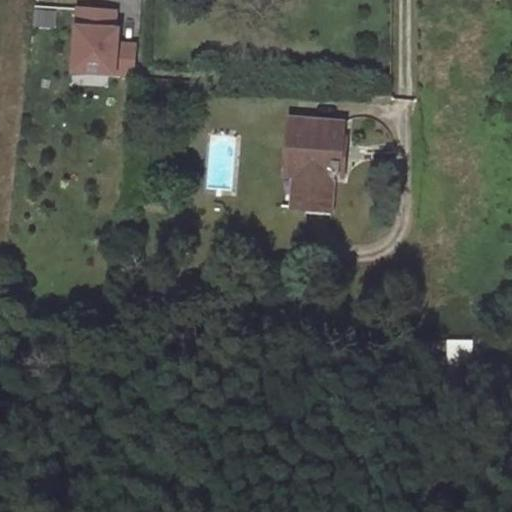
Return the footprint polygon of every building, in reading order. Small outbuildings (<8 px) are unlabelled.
[(74,62),(94,63),(93,70),(136,73),(139,46),(115,44),(117,11),(78,8),(74,62)] [(94,63),(74,62),(74,68),(93,70),(94,63)] [(343,133),(343,121),(290,117),(289,136),(292,136),(291,173),(309,175),(306,206),(330,208),(334,173),(343,174),(347,134),(343,133)] [(309,175),(291,173),(290,204),(306,206),(309,175)] [(472,341),(427,339),(426,368),(472,369),(472,341)]
